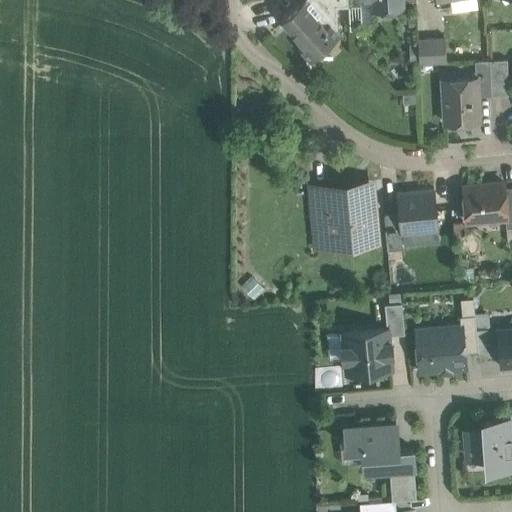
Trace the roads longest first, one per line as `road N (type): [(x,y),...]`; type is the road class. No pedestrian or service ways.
road 1 (residential): [(511,148),(412,158),(352,139),(265,56),(224,0)]
road 2 (residential): [(316,404),(438,394)]
